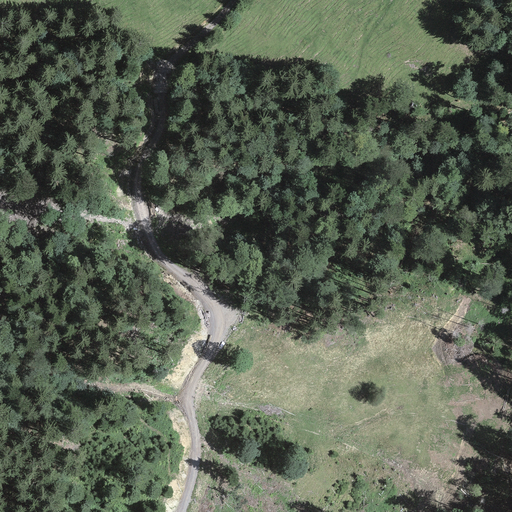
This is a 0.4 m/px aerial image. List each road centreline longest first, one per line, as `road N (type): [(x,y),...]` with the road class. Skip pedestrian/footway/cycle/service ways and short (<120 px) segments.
road 1 (track): [(192,511),(201,477),(185,404),(213,323),(204,299),(149,231),(136,197),(164,81),(182,50),(232,0)]
road 2 (track): [(468,429),(445,506),(511,504)]
